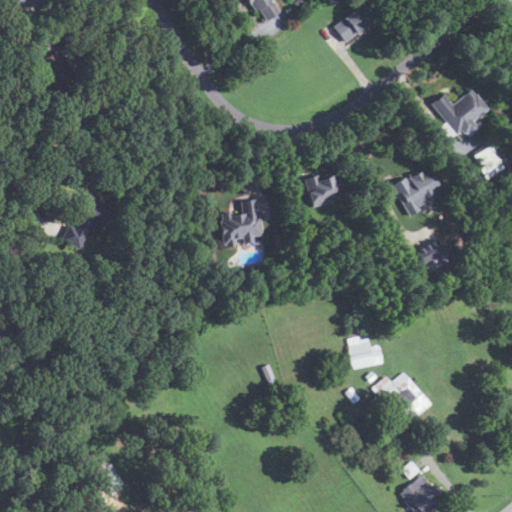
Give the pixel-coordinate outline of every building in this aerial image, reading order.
[(270,0),(278,12),(264,20),(258,9),(254,11),(249,3),(248,5),(245,0),(270,0)] [(343,42),(331,27),(359,4),(371,19),(343,42)] [(61,97),(50,79),(48,79),(45,75),(45,74),(37,60),(53,50),(60,62),(65,59),(80,85),(61,97)] [(486,108),(471,120),(476,127),(464,136),(460,130),(455,134),(430,103),(442,93),(450,103),(470,88),(486,108)] [(486,179),(472,155),(491,144),(504,168),(486,179)] [(417,209),(407,215),(389,185),(402,177),(406,183),(409,181),(407,178),(422,169),(425,173),(427,171),(438,189),(434,191),(436,194),(416,206),(417,209)] [(311,207),(302,176),(317,172),(318,176),(336,170),(344,197),(311,207)] [(77,249),(59,239),(67,224),(71,226),(80,210),(74,207),(79,196),(86,200),(88,195),(109,206),(107,210),(108,211),(95,235),(87,231),(77,249)] [(238,201),(253,199),(256,215),(258,214),(261,234),(251,236),(252,242),(242,244),(240,237),(234,238),(235,245),(223,247),(217,213),(229,212),(229,214),(240,212),(238,201)] [(416,252),(436,240),(440,248),(450,242),(456,252),(446,258),(442,252),(423,263),(416,252)] [(353,367),(346,338),(357,336),(358,339),(366,338),(368,346),(377,344),(381,361),(353,367)] [(368,381),(363,375),(370,370),(375,376),(368,381)] [(370,387),(384,375),(390,382),(402,371),(429,402),(417,413),(414,410),(411,413),(409,410),(398,419),(370,387)] [(358,398),(350,403),(342,392),(350,387),(358,398)] [(407,479),(399,469),(409,461),(417,471),(407,479)] [(110,495),(106,490),(103,491),(92,476),(96,474),(92,468),(101,462),(104,467),(109,464),(122,482),(117,486),(119,488),(110,495)] [(429,511),(410,511),(402,501),(403,501),(396,492),(407,483),(408,484),(420,474),(431,487),(434,485),(442,494),(438,498),(442,502),(429,511)]
